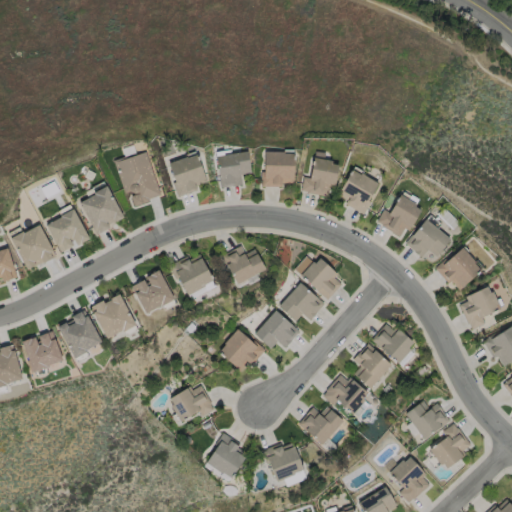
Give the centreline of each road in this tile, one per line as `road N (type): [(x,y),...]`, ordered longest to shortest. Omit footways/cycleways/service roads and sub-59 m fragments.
road 1 (residential): [(511,443),(463,378),(424,304),(344,237),(287,218),(187,222),(0,307)]
road 2 (residential): [(392,274),(264,403)]
